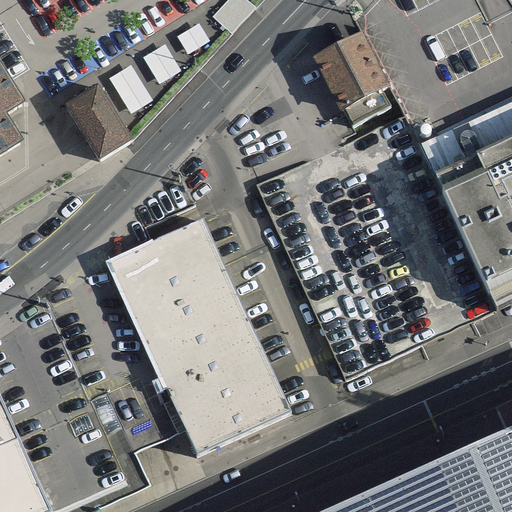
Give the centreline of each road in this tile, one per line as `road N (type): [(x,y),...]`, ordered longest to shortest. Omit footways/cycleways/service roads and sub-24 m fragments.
road 1 (unclassified): [(199,111),(348,444)]
road 2 (tertiary): [(0,296),(95,219),(199,111)]
road 3 (primary): [(348,444),(511,370)]
road 4 (primary): [(200,511),(348,444)]
road 5 (tertiary): [(199,111),(305,0)]
